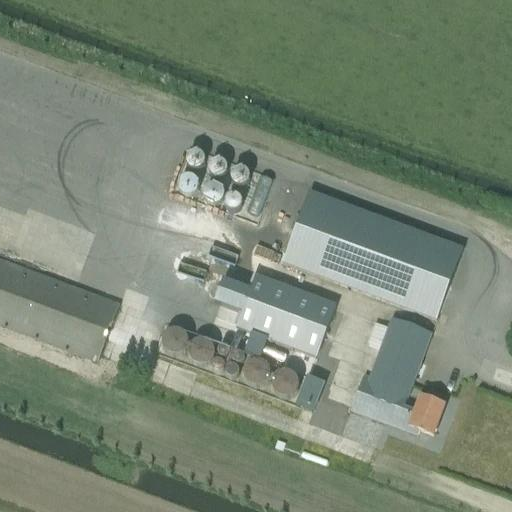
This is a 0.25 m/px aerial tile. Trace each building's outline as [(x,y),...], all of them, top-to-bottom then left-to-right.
[(179,198),(267,218),(277,175),(189,155),(179,198)] [(310,194),(285,266),(440,320),(465,248),(310,194)] [(0,327),(99,365),(120,307),(0,262),(0,327)] [(317,360),(336,308),(257,279),(238,331),(317,360)] [(363,378),(350,413),(417,439),(419,433),(433,439),(444,409),(420,399),(414,413),(405,410),(432,336),(392,321),(370,380),(363,378)] [(163,351),(217,376),(229,348),(176,324),(163,351)] [(296,409),(312,415),(323,386),(307,379),(296,409)] [(353,398),(330,389),(322,411),(345,420),(353,398)]
